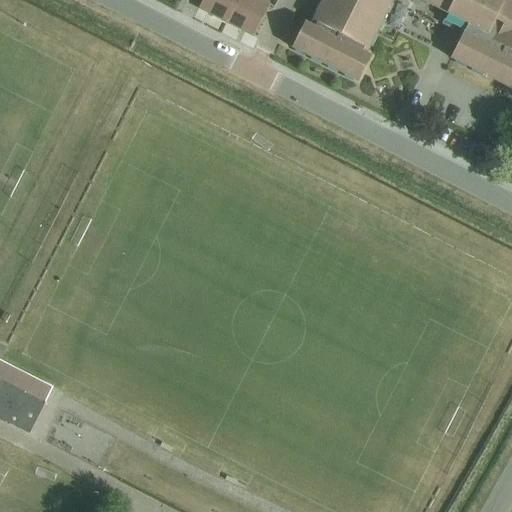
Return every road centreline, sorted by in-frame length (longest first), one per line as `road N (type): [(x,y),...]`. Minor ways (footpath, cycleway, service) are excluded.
road 1 (residential): [(511,202),(254,71)]
road 2 (residential): [(254,71),(114,0)]
